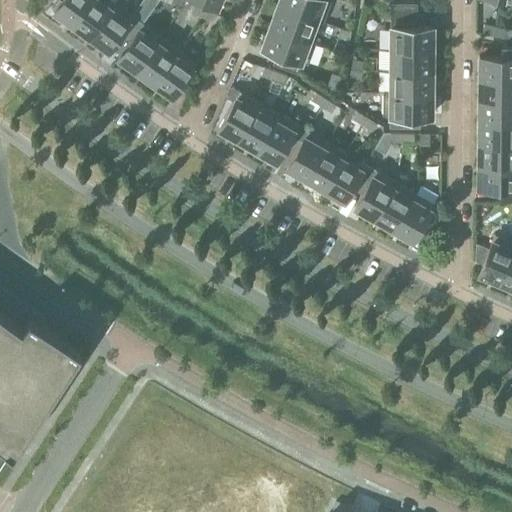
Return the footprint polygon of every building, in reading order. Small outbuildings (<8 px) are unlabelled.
[(57,0),(51,9),(72,24),(89,0),(57,0)] [(89,0),(72,24),(89,37),(115,2),(112,0),(89,0)] [(278,0),(277,5),(316,19),(315,20),(322,23),(330,0),(278,0)] [(391,15),(391,3),(391,2),(385,0),(373,0),(371,6),(391,15)] [(115,2),(89,37),(108,50),(111,44),(121,51),(143,22),(115,2)] [(190,11),(201,16),(205,8),(194,3),(190,11)] [(391,3),(391,15),(416,15),(416,3),(391,3)] [(277,5),(269,25),(308,39),(309,39),(315,20),(316,19),(277,5)] [(216,12),(205,8),(201,16),(212,21),(216,12)] [(390,49),(432,49),(432,27),(416,26),(416,15),(391,15),(390,49)] [(117,57),(136,70),(161,35),(143,22),(121,51),(117,57)] [(484,24),(482,32),(494,35),(496,26),(484,24)] [(308,39),(269,25),(261,46),(277,52),(273,63),(297,71),(301,61),(308,63),(315,41),(309,39),(308,39)] [(350,39),(351,30),(340,28),(338,36),(350,39)] [(503,37),(511,38),(511,29),(505,28),(503,37)] [(136,70),(153,83),(178,48),(161,35),(136,70)] [(511,46),(502,45),(502,55),(479,55),(479,77),(511,77),(511,46)] [(197,61),(178,48),(153,83),(171,96),(197,61)] [(390,70),(432,71),(432,49),(390,49),(390,70)] [(362,70),(364,61),(352,59),(351,67),(362,70)] [(261,74),(272,79),(275,70),(264,66),(261,74)] [(351,67),(349,77),(361,79),(362,70),(351,67)] [(286,74),(275,70),(272,79),(283,83),(286,74)] [(390,91),(390,92),(432,92),(432,71),(390,70),(390,91)] [(511,77),(479,77),(478,99),(511,99),(511,77)] [(237,138),(259,101),(239,90),(232,86),(226,97),(233,101),(218,127),(237,138)] [(311,99),(321,105),(326,98),(316,91),(311,99)] [(390,92),(390,91),(383,91),(382,114),(389,114),(389,126),(415,126),(415,115),(431,115),(432,92),(390,92)] [(336,104),(326,98),(321,105),(331,112),(336,104)] [(511,121),(511,99),(478,99),(478,121),(511,121)] [(278,112),(259,101),(237,138),(256,149),(278,112)] [(352,118),(362,124),(366,116),(356,110),(352,118)] [(278,112),(256,149),(276,161),(291,134),(301,140),(308,129),(297,123),(278,112)] [(377,122),(366,116),(362,124),(372,130),(377,122)] [(511,142),(511,121),(478,121),(478,142),(511,142)] [(286,167),(306,178),(327,141),(308,129),(301,140),(286,167)] [(390,141),(402,141),(402,132),(390,132),(390,141)] [(414,132),(402,132),(402,141),(414,141),(414,132)] [(429,133),(420,132),(419,144),(428,145),(429,133)] [(346,151),(327,141),(306,178),(324,189),(342,158),(346,151)] [(511,142),(478,142),(478,164),(511,164),(511,142)] [(342,158),(324,189),(344,200),(361,169),(342,158)] [(511,197),(511,164),(478,164),(477,186),(501,187),(501,197),(511,197)] [(354,206),(374,217),(395,180),(376,169),(354,206)] [(414,191),(395,180),(374,217),(392,228),(414,191)] [(433,202),(414,191),(392,228),(412,239),(433,202)] [(476,242),(475,260),(482,263),(478,273),(499,281),(511,249),(511,240),(495,233),(488,248),(476,242)] [(511,249),(499,281),(511,286),(511,249)] [(0,452),(4,447),(12,453),(80,349),(28,316),(21,326),(0,311),(0,452)] [(139,476),(120,511),(325,511),(332,495),(148,397),(114,462),(139,476)] [(333,509),(340,511),(344,511),(347,504),(336,500),(333,509)]
